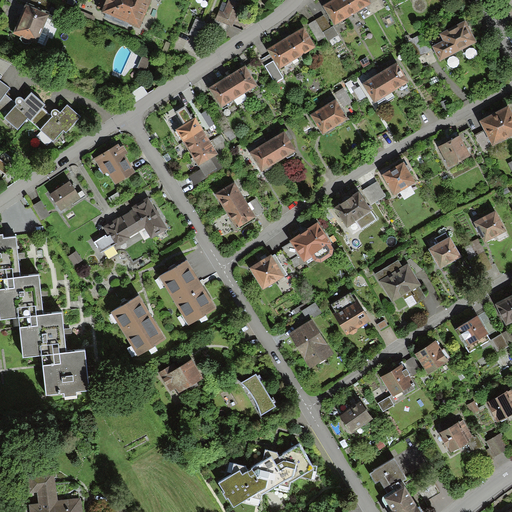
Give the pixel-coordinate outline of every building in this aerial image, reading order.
[(148,0),(147,0),(110,0),(105,12),(138,25),(148,0)] [(219,10),(216,19),(234,26),(242,4),(231,0),(227,0),(223,12),(219,10)] [(337,0),(332,0),(323,5),(335,25),(348,18),(337,0)] [(354,0),(337,0),(348,18),(361,10),(354,0)] [(354,0),(361,10),(371,4),(369,0),(354,0)] [(46,15),(26,7),(15,33),(35,41),(46,15)] [(324,15),(308,25),(317,41),(326,36),(329,42),(339,36),(334,26),(331,27),(324,15)] [(475,41),(464,19),(439,32),(443,39),(433,44),(440,59),(475,41)] [(304,27),(292,34),(304,54),(316,47),(304,27)] [(292,34),(281,41),(293,61),(304,54),(292,34)] [(280,68),(293,61),(281,41),(268,48),(276,62),(275,62),(274,60),(265,65),(275,83),(285,78),(277,64),(277,63),(280,68)] [(148,69),(152,58),(141,55),(138,66),(148,69)] [(367,57),(359,62),(363,69),(371,64),(367,57)] [(398,62),(380,73),(392,92),(410,81),(398,62)] [(246,65),(234,72),(247,93),(258,86),(246,65)] [(234,72),(223,79),(236,99),(247,93),(234,72)] [(380,73),(362,84),(374,103),(392,92),(380,73)] [(223,79),(209,88),(221,108),(236,99),(223,79)] [(9,89),(0,82),(0,121),(16,134),(26,123),(29,125),(53,145),(61,135),(65,138),(80,122),(65,109),(57,116),(55,113),(49,115),(28,97),(21,103),(16,102),(13,106),(3,98),(9,89)] [(343,87),(337,90),(345,105),(352,102),(343,87)] [(364,96),(359,87),(352,91),(357,100),(364,96)] [(336,99),(324,106),(336,126),(347,119),(336,99)] [(511,110),(509,105),(479,121),(492,146),(511,135),(511,110)] [(183,141),(204,128),(197,116),(193,119),(185,106),(177,111),(185,124),(176,129),(183,141)] [(324,106),(311,114),(323,134),(336,126),(324,106)] [(205,109),(200,112),(209,127),(214,124),(205,109)] [(311,126),(307,119),(298,124),(303,131),(311,126)] [(231,125),(223,130),(230,140),(237,135),(231,125)] [(191,153),(211,141),(204,128),(183,141),(191,153)] [(264,136),(261,131),(252,137),(255,142),(264,136)] [(297,149),(286,131),(269,141),(274,150),(279,159),(297,149)] [(221,134),(214,138),(218,144),(225,140),(221,134)] [(461,135),(438,146),(448,165),(470,154),(461,135)] [(211,141),(191,153),(205,177),(218,169),(212,159),(220,154),(211,141)] [(274,150),(269,141),(250,153),(261,170),(279,159),(274,150)] [(118,144),(93,159),(112,190),(137,175),(118,144)] [(416,182),(404,162),(383,174),(395,194),(416,182)] [(77,197),(68,181),(49,193),(58,208),(77,197)] [(385,195),(377,182),(363,191),(371,204),(385,195)] [(246,203),(234,183),(216,193),(228,213),(246,203)] [(372,214),(359,193),(333,210),(346,231),(372,214)] [(149,198),(100,225),(106,236),(96,241),(102,253),(141,231),(145,240),(166,228),(149,198)] [(256,199),(249,202),(257,215),(264,212),(256,199)] [(49,215),(42,201),(34,205),(41,219),(49,215)] [(256,220),(246,203),(228,213),(238,230),(256,220)] [(505,231),(495,210),(473,221),(484,241),(505,231)] [(329,246),(315,223),(286,240),(288,244),(298,260),(300,264),(329,246)] [(0,276),(18,275),(14,234),(0,235),(0,276)] [(462,260),(449,236),(428,247),(442,271),(462,260)] [(288,244),(272,254),(281,270),(298,260),(288,244)] [(281,270),(272,254),(251,266),(264,288),(285,276),(281,270)] [(214,310),(184,261),(156,278),(186,327),(214,310)] [(396,261),(375,274),(392,302),(410,291),(417,302),(425,297),(418,286),(420,284),(407,263),(400,267),(396,261)] [(0,318),(41,314),(37,274),(0,276),(0,318)] [(370,323),(358,302),(355,303),(348,292),(331,302),(338,314),(334,316),(346,336),(370,323)] [(511,295),(494,304),(505,328),(511,324),(511,295)] [(150,318),(136,296),(106,315),(133,357),(163,338),(150,318)] [(312,318),(314,321),(323,315),(315,301),(301,309),(308,321),(312,318)] [(64,354),(60,313),(16,317),(20,358),(64,354)] [(308,362),(331,349),(314,321),(312,318),(308,321),(290,331),(308,362)] [(488,344),(475,318),(455,328),(468,354),(488,344)] [(384,319),(377,323),(381,330),(388,325),(384,319)] [(495,341),(500,351),(511,346),(506,336),(495,341)] [(447,366),(433,344),(414,356),(429,379),(447,366)] [(85,394),(81,353),(37,357),(38,366),(41,398),(85,394)] [(203,379),(192,358),(166,372),(177,394),(203,379)] [(412,389),(400,367),(377,379),(390,401),(412,389)] [(277,408),(256,375),(239,386),(259,419),(277,408)] [(511,415),(503,395),(485,403),(494,425),(511,417),(511,415)] [(370,422),(359,403),(335,418),(347,436),(370,422)] [(455,424),(435,435),(448,457),(467,446),(455,424)] [(499,436),(486,444),(494,457),(507,450),(499,436)] [(231,474),(219,480),(233,508),(244,502),(260,506),(264,492),(274,486),(289,489),(291,481),(302,474),(312,478),(316,467),(300,443),(283,453),(266,448),(263,460),(251,466),(234,461),(231,474)] [(396,458),(371,473),(377,483),(382,481),(389,494),(404,485),(402,482),(408,478),(396,458)] [(53,473),(27,475),(29,496),(35,496),(36,507),(27,509),(27,511),(79,511),(78,504),(56,506),(53,473)] [(423,511),(406,484),(404,485),(389,494),(384,497),(393,511),(392,511),(423,511)]
